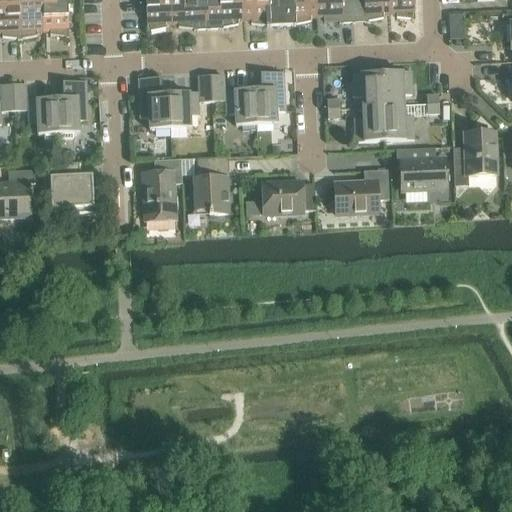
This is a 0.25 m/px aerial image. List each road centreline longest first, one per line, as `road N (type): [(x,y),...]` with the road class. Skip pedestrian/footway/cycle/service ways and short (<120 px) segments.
road 1 (residential): [(113,68),(306,60)]
road 2 (residential): [(306,60),(432,56)]
